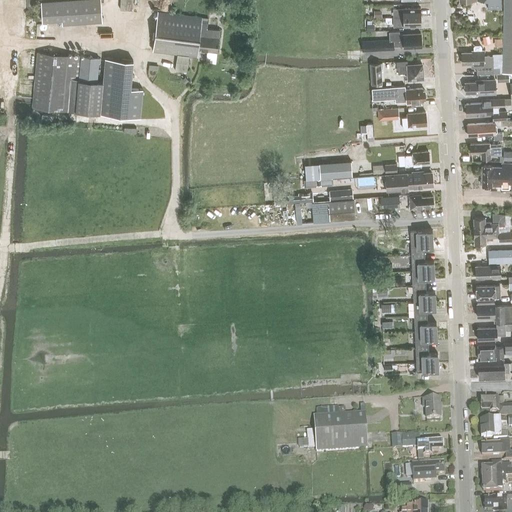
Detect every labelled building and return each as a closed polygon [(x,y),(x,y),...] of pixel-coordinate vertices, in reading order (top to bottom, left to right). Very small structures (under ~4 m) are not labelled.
[(100,0),(58,0),(41,1),(42,22),(61,20),(62,25),(102,22),(100,0)] [(120,0),(121,9),(133,8),(131,0),(120,0)] [(490,11),(501,11),(500,0),(458,0),(459,1),(476,1),(482,0),(488,0),(488,9),(490,9),(490,11)] [(393,18),(420,17),(419,8),(393,9),(393,18)] [(198,50),(217,52),(219,30),(207,29),(208,19),(157,12),(152,52),(197,57),(198,50)] [(420,26),(420,17),(393,18),(393,26),(403,26),(420,26)] [(420,33),(403,34),(399,34),(399,31),(389,31),(390,41),(362,42),(362,51),(394,49),(394,45),(403,45),(403,48),(421,47),(420,33)] [(477,74),(493,73),(493,56),(484,56),(484,51),(473,51),(473,52),(462,52),(462,64),(471,64),(472,68),(477,67),(477,74)] [(102,82),(97,81),(99,58),(37,52),(32,108),(76,112),(99,114),(102,82)] [(188,56),(176,55),(174,70),(186,71),(188,56)] [(501,73),(501,68),(501,62),(502,56),(493,56),(493,73),(501,73)] [(140,118),(142,90),(130,88),(132,61),(105,58),(102,82),(99,114),(121,116),(140,118)] [(422,63),(408,64),(407,60),(397,61),(398,73),(407,73),(408,79),(423,78),(422,63)] [(372,87),(382,87),(380,62),(370,63),(372,87)] [(509,74),(496,74),(497,82),(509,82),(509,74)] [(476,94),(495,93),(495,80),(476,80),(476,82),(465,82),(465,93),(476,93),(476,94)] [(393,87),(393,97),(395,97),(395,101),(406,101),(406,102),(423,101),(423,99),(426,99),(425,89),(423,89),(423,88),(405,89),(405,86),(393,87)] [(372,99),(393,98),(392,87),(372,88),(372,99)] [(493,114),(492,108),(499,108),(499,105),(510,104),(509,98),(484,99),(484,103),(466,104),(467,115),(491,114),(491,120),(507,119),(507,113),(493,114)] [(399,119),(398,108),(378,110),(378,120),(399,119)] [(416,125),(426,124),(425,111),(407,113),(407,117),(402,117),(403,129),(415,128),(416,125)] [(468,136),(493,134),(492,123),(467,124),(468,136)] [(501,144),(490,144),(489,143),(470,144),(470,153),(480,152),(481,158),(490,158),(490,156),(502,155),(501,144)] [(421,163),(429,162),(428,151),(412,152),(413,155),(405,156),(405,166),(413,165),(413,166),(421,165),(421,163)] [(320,178),(352,177),(351,161),(319,163),(320,178)] [(509,184),(511,183),(511,163),(502,163),(502,167),(492,166),(492,165),(482,165),(482,186),(492,186),(492,183),(501,183),(501,189),(509,189),(509,184)] [(373,174),(397,172),(396,164),(372,166),(373,174)] [(407,175),(407,174),(387,175),(389,190),(408,189),(408,188),(413,187),(413,188),(422,187),(422,186),(432,185),(431,173),(423,174),(423,172),(411,173),(412,174),(407,175)] [(333,178),(304,180),(304,186),(334,184),(333,178)] [(353,199),(352,190),(328,192),(329,200),(353,199)] [(275,205),(313,202),(312,192),(309,193),(309,194),(301,195),(301,193),(298,194),(298,195),(288,196),(288,195),(274,196),(275,205)] [(381,196),(382,206),(399,205),(399,195),(381,196)] [(433,205),(432,196),(422,197),(422,195),(409,196),(410,209),(423,208),(423,206),(433,205)] [(354,218),(353,200),(311,202),(312,222),(330,221),(354,218)] [(473,218),(474,230),(498,229),(498,226),(505,226),(505,214),(492,213),(493,223),(491,223),(491,221),(485,221),(485,217),(473,218)] [(498,232),(498,229),(474,230),(474,244),(486,244),(486,240),(492,240),(492,237),(498,237),(498,241),(511,241),(511,232),(498,232)] [(410,240),(432,239),(432,230),(416,231),(410,231),(410,240)] [(433,248),(432,239),(410,240),(411,255),(424,255),(424,248),(433,248)] [(490,263),(506,263),(505,250),(489,251),(490,263)] [(411,255),(412,271),(434,270),(433,261),(424,261),(424,255),(411,255)] [(476,278),(500,277),(500,265),(475,266),(476,278)] [(408,290),(425,289),(425,279),(434,279),(434,270),(412,271),(412,286),(408,286),(408,290)] [(380,279),(380,287),(395,286),(394,278),(380,279)] [(500,285),(494,285),(475,286),(476,299),(487,298),(500,298),(500,285)] [(413,293),(413,301),(435,300),(435,292),(426,292),(425,289),(408,290),(408,293),(413,293)] [(435,309),(435,300),(413,301),(414,317),(427,316),(426,310),(435,309)] [(495,322),(505,322),(511,321),(511,305),(495,306),(495,303),(477,304),(477,317),(495,317),(495,322)] [(427,323),(427,316),(414,317),(414,332),(436,331),(436,322),(427,323)] [(477,340),(497,339),(497,335),(505,334),(505,330),(511,329),(511,326),(511,323),(496,324),(496,328),(477,328),(477,340)] [(437,340),(436,331),(414,332),(415,345),(428,345),(428,340),(437,340)] [(511,352),(511,343),(503,343),(504,353),(511,352)] [(495,359),(495,356),(495,347),(495,346),(495,344),(477,345),(478,360),(495,359)] [(415,345),(416,363),(438,362),(437,353),(428,354),(428,345),(415,345)] [(503,346),(495,346),(495,347),(495,356),(503,356),(503,346)] [(438,371),(438,362),(416,363),(416,372),(422,371),(422,372),(438,371)] [(504,377),(504,373),(503,366),(478,367),(478,378),(504,377)] [(497,416),(508,416),(511,415),(511,405),(503,405),(503,399),(503,398),(498,398),(480,398),(480,410),(489,410),(489,413),(497,413),(497,416)] [(440,418),(439,399),(422,399),(422,407),(425,407),(425,418),(440,418)] [(364,411),(313,414),(315,451),(366,448),(364,411)] [(505,422),(505,418),(480,420),(481,438),(493,437),(493,439),(506,438),(506,432),(500,432),(499,423),(505,422)] [(419,434),(401,436),(403,448),(417,446),(420,446),(419,441),(419,434)] [(392,449),(403,448),(401,436),(401,435),(391,436),(392,449)] [(419,441),(420,446),(417,446),(418,453),(422,452),(422,455),(431,454),(431,452),(438,451),(438,448),(441,448),(441,440),(421,441),(419,441)] [(499,441),(499,443),(481,444),(482,455),(505,454),(505,460),(511,459),(511,451),(509,452),(509,440),(499,441)] [(443,462),(423,463),(412,464),(413,481),(435,480),(435,473),(444,473),(443,462)] [(482,468),(482,477),(501,477),(501,476),(505,476),(511,476),(511,467),(511,465),(501,465),(501,463),(491,463),(492,467),(489,467),(489,468),(482,468)] [(505,476),(501,476),(501,477),(482,477),(482,491),(502,491),(501,483),(505,483),(505,476)] [(403,490),(396,490),(396,495),(411,495),(411,484),(403,485),(403,490)] [(511,494),(507,494),(508,496),(492,496),(492,498),(484,498),(484,500),(483,502),(483,504),(484,505),(484,510),(492,510),(492,511),(506,511),(506,508),(511,507),(511,494)]
